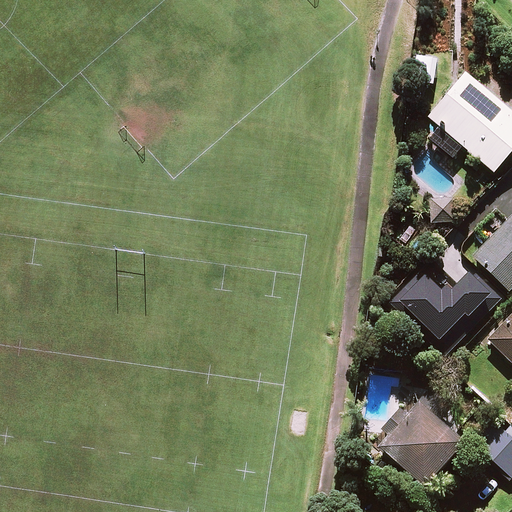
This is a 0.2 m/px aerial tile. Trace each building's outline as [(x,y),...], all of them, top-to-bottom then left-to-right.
[(427,118),(437,126),(420,146),(446,168),(463,148),(493,173),(511,149),(511,115),(463,75),(427,118)] [(451,200),(430,200),(430,223),(451,223),(451,200)] [(511,289),(511,215),(472,258),(509,292),(511,289)] [(500,299),(470,271),(445,296),(420,271),(387,305),(442,359),(500,299)] [(511,315),(488,340),(511,364),(511,315)] [(464,440),(420,400),(378,446),(422,486),(464,440)] [(511,435),(495,420),(473,444),(511,479),(511,435)]
